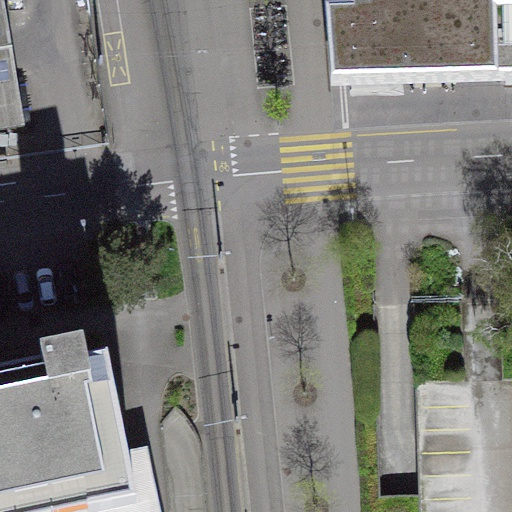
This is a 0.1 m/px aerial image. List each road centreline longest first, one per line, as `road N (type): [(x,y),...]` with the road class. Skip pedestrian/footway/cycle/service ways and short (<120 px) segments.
road 1 (residential): [(235,176),(265,511)]
road 2 (residential): [(235,176),(511,156)]
road 3 (residential): [(0,203),(235,176)]
road 4 (residential): [(222,0),(235,176)]
